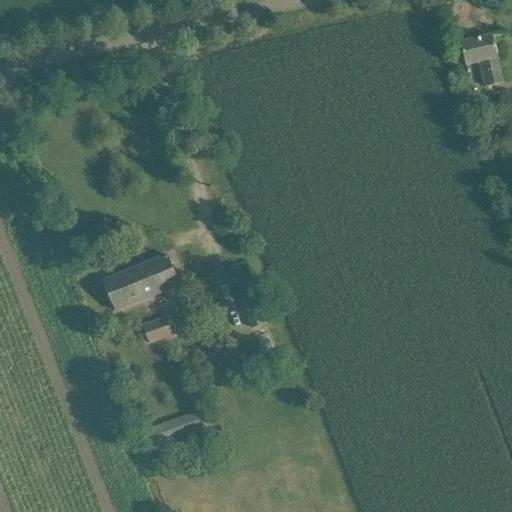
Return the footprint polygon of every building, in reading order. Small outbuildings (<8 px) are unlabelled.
[(461,43),(466,63),(467,66),(481,63),(487,88),(504,84),(498,58),(499,58),(493,36),(461,43)] [(104,282),(111,301),(116,312),(181,286),(169,256),(104,282)] [(257,299),(244,304),(253,329),(265,325),(257,299)] [(144,328),(151,345),(175,336),(168,319),(144,328)] [(203,411),(149,430),(155,446),(209,427),(208,425),(206,419),(203,411)]
